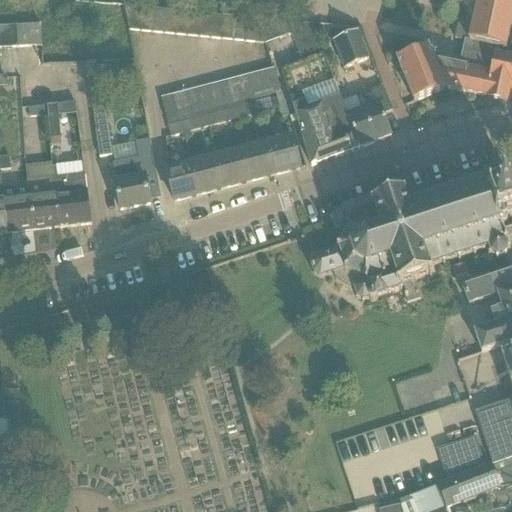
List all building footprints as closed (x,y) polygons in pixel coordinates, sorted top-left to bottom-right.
[(511,0),(435,0),(477,9),(474,21),(461,18),(456,40),(466,42),(464,50),(498,57),(499,50),(507,51),(511,24),(511,0)] [(141,34),(143,10),(124,8),(129,32),(141,34)] [(153,35),(155,11),(143,10),(141,34),(153,35)] [(165,36),(167,12),(155,11),(153,35),(165,36)] [(176,37),(178,13),(167,12),(165,36),(176,37)] [(188,38),(190,14),(178,13),(176,37),(188,38)] [(200,39),(202,15),(190,14),(188,38),(200,39)] [(211,40),(214,16),(202,15),(200,39),(211,40)] [(223,41),(225,17),(214,16),(211,40),(223,41)] [(235,42),(237,18),(225,17),(223,41),(235,42)] [(247,43),(249,19),(237,18),(235,42),(247,43)] [(264,45),(256,20),(249,19),(247,43),(264,45)] [(312,26),(272,22),(279,40),(293,35),(303,64),(283,71),(303,135),(302,135),(313,167),(359,150),(347,117),(312,26)] [(40,26),(16,27),(17,49),(30,49),(41,48),(40,26)] [(0,50),(17,49),(16,27),(0,28),(0,50)] [(333,27),(333,35),(336,41),(332,43),(343,71),(370,60),(359,32),(355,34),(354,32),(359,31),(358,28),(333,27)] [(511,60),(498,57),(464,50),(460,69),(434,63),(429,50),(398,63),(414,104),(446,92),(445,90),(488,99),(507,103),(510,91),(511,91),(511,60)] [(273,70),(262,73),(268,96),(274,95),(279,93),(273,70)] [(268,96),(262,73),(250,76),(256,99),(268,96)] [(256,99),(250,76),(239,79),(245,102),(253,100),(256,99)] [(245,102),(239,79),(228,82),(234,105),(245,102)] [(234,105),(228,82),(217,85),(223,108),(232,106),(234,105)] [(223,108),(217,85),(206,88),(212,111),(223,108)] [(212,111),(206,88),(195,91),(201,114),(211,111),(212,111)] [(201,114),(195,91),(184,94),(189,117),(201,114)] [(354,115),(347,117),(359,150),(391,138),(382,114),(374,91),(356,98),(361,112),(354,115)] [(189,117),(184,94),(172,97),(178,120),(188,117),(189,117)] [(278,111),(274,95),(268,96),(256,99),(253,100),(257,116),(278,111)] [(178,120),(172,97),(161,100),(166,122),(178,120)] [(257,116),(253,100),(245,102),(234,105),(232,106),(236,121),(257,116)] [(236,121),(232,106),(223,108),(212,111),(211,111),(215,127),(236,121)] [(48,108),(47,108),(50,141),(61,140),(58,107),(48,108)] [(215,127),(211,111),(201,114),(189,117),(188,117),(192,133),(215,127)] [(112,157),(109,131),(107,114),(95,116),(100,158),(112,157)] [(192,133),(188,117),(178,120),(166,122),(171,138),(192,133)] [(292,140),(267,146),(276,177),(301,171),(292,140)] [(140,160),(114,165),(117,184),(116,184),(121,212),(151,206),(146,180),(157,178),(151,141),(137,144),(140,160)] [(276,177),(267,146),(242,153),(250,184),(276,177)] [(250,184),(242,153),(217,160),(225,191),(250,184)] [(0,158),(0,172),(11,171),(9,158),(0,158)] [(225,191),(217,160),(193,166),(201,197),(225,191)] [(60,229),(91,225),(84,176),(83,176),(81,165),(55,168),(57,179),(54,179),(56,198),(60,229)] [(201,197),(193,166),(167,173),(175,204),(201,197)] [(0,235),(8,235),(4,204),(1,173),(0,173),(0,235)] [(315,259),(312,265),(315,275),(321,279),(333,275),(334,275),(336,282),(355,291),(357,297),(356,299),(358,300),(359,299),(363,301),(363,303),(365,304),(366,301),(370,300),(371,301),(373,302),(375,302),(376,302),(377,301),(378,300),(378,298),(389,295),(389,296),(392,295),(392,294),(401,291),(401,292),(402,292),(407,305),(421,301),(414,282),(417,280),(429,276),(430,278),(432,277),(433,275),(436,274),(435,272),(431,273),(430,268),(443,264),(444,266),(446,265),(445,263),(458,258),(459,261),(462,260),(461,257),(466,256),(473,253),(474,256),(477,254),(476,253),(488,248),(490,254),(488,255),(490,257),(492,255),(497,257),(496,260),(499,260),(499,258),(504,256),(506,258),(506,257),(507,256),(506,255),(508,249),(510,250),(511,248),(509,248),(508,245),(510,244),(509,242),(511,241),(510,239),(508,240),(507,238),(511,236),(511,224),(506,227),(505,225),(507,225),(508,222),(507,219),(511,217),(511,188),(511,189),(511,192),(499,196),(498,192),(495,190),(502,188),(498,178),(487,182),(486,179),(489,178),(489,176),(486,177),(485,174),(483,175),(484,177),(482,178),(470,182),(469,179),(467,180),(467,183),(463,184),(454,187),(453,185),(451,185),(451,187),(448,189),(444,190),(439,192),(438,190),(435,190),(436,193),(429,195),(425,196),(424,197),(423,195),(420,195),(421,198),(408,202),(407,197),(409,196),(408,194),(406,195),(405,193),(405,192),(402,193),(403,196),(376,205),(374,199),(371,200),(372,202),(363,205),(362,204),(362,203),(359,204),(359,205),(360,205),(346,210),(346,209),(343,210),(344,213),(337,215),(335,213),(334,214),(335,216),(333,219),(332,219),(332,221),(334,221),(335,226),(335,227),(335,228),(325,247),(328,254),(315,259)] [(56,198),(54,179),(54,178),(27,182),(28,189),(30,201),(33,232),(60,229),(56,198)] [(30,201),(28,201),(4,204),(8,235),(33,232),(30,201)] [(511,274),(493,280),(464,290),(469,306),(498,296),(503,309),(491,313),(496,327),(475,333),(482,354),(511,343),(511,274)] [(511,358),(509,359),(511,368),(511,401),(500,405),(476,413),(480,428),(493,467),(496,475),(511,469),(511,358)] [(0,443),(10,443),(9,421),(0,420),(0,443)] [(476,439),(437,451),(446,480),(485,467),(476,439)] [(438,487),(411,499),(413,502),(414,507),(416,511),(442,511),(443,511),(449,510),(499,490),(502,491),(509,490),(511,488),(511,487),(511,469),(496,475),(493,467),(490,468),(490,466),(438,486),(438,487)]
